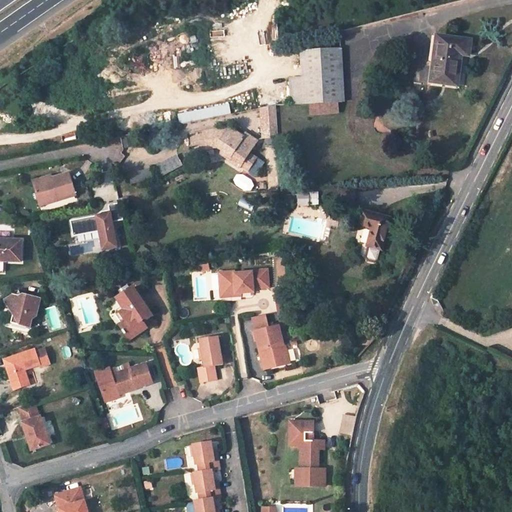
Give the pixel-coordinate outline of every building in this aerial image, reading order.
[(472,41),(439,36),(432,82),(458,85),(461,61),(458,61),(459,53),(462,53),(469,54),(472,41)] [(341,50),(303,52),(304,77),(293,78),(293,103),(343,101),(341,50)] [(229,106),(178,112),(179,121),(230,115),(229,106)] [(279,127),(277,106),(263,108),(264,128),(279,127)] [(264,128),(265,139),(279,138),(279,127),(264,128)] [(222,154),(230,159),(229,162),(240,169),(241,166),(249,171),(257,159),(249,154),(257,142),(245,135),(243,138),(229,129),(228,131),(224,129),(200,134),(202,146),(203,150),(217,148),(224,152),(222,154)] [(191,135),(194,152),(203,150),(202,146),(200,134),(191,135)] [(162,176),(182,165),(177,155),(156,165),(162,176)] [(52,174),(32,179),(34,185),(54,180),(53,177),(52,174)] [(76,195),(70,174),(53,177),(54,180),(34,185),(39,205),(76,195)] [(320,194),(301,194),(301,205),(320,205),(320,194)] [(118,246),(113,220),(124,218),(121,203),(110,205),(111,213),(72,220),(74,235),(100,230),(103,248),(118,246)] [(237,209),(228,205),(225,211),(233,215),(237,209)] [(382,250),(391,218),(364,210),(360,225),(373,229),(368,246),(369,246),(366,257),(368,260),(375,262),(379,260),(381,249),(382,250)] [(4,240),(0,239),(0,269),(1,269),(1,261),(22,261),(23,241),(12,240),(4,240)] [(221,271),(222,291),(237,290),(238,293),(243,292),(256,292),(256,288),(271,287),(270,269),(254,270),(254,272),(237,273),(237,271),(221,271)] [(135,287),(120,298),(125,306),(128,310),(125,311),(124,315),(128,320),(124,323),(122,324),(126,330),(125,330),(128,334),(129,334),(133,339),(149,327),(145,321),(148,318),(151,319),(155,316),(135,287)] [(329,308),(333,296),(327,294),(322,306),(329,308)] [(9,300),(16,316),(14,324),(33,329),(36,317),(39,318),(44,301),(27,296),(27,298),(16,295),(9,300)] [(291,299),(279,300),(280,313),(292,311),(291,299)] [(128,310),(125,306),(119,310),(118,314),(124,323),(128,320),(124,315),(125,311),(128,310)] [(268,315),(255,317),(258,331),(271,328),(268,315)] [(258,331),(257,331),(261,351),(266,349),(271,368),(293,363),(289,344),(287,344),(282,326),(281,326),(281,323),(275,325),(275,327),(271,328),(258,331)] [(220,336),(202,340),(207,367),(200,368),(203,383),(220,380),(217,366),(225,364),(220,336)] [(271,368),(266,349),(261,351),(265,369),(271,368)] [(37,350),(13,358),(14,364),(9,366),(10,369),(40,358),(38,353),(37,350)] [(48,350),(38,353),(40,358),(44,357),(49,355),(48,350)] [(44,368),(53,365),(49,355),(44,357),(40,358),(42,365),(44,368)] [(10,369),(17,390),(32,384),(27,370),(42,365),(40,358),(10,369)] [(123,396),(122,394),(156,382),(149,363),(133,368),(131,363),(114,369),(113,367),(98,372),(109,401),(123,396)] [(33,450),(52,444),(43,417),(42,417),(36,402),(21,406),(26,422),(25,423),(33,450)] [(109,418),(105,419),(108,429),(113,427),(109,418)] [(298,443),(305,443),(305,471),(300,471),(296,471),(296,487),(325,488),(326,471),(318,471),(319,443),(319,435),(313,435),(314,424),(290,423),(290,435),(298,435),(298,443)] [(298,435),(290,435),(290,443),(290,447),(301,447),(300,471),(305,471),(305,443),(298,443),(298,435)] [(214,455),(212,444),(194,447),(197,467),(200,466),(202,474),(213,472),(221,470),(220,462),(216,463),(214,455)] [(215,483),(213,472),(202,474),(195,475),(198,495),(201,495),(203,502),(214,500),(222,499),(221,491),(217,492),(215,483)] [(89,511),(81,489),(57,497),(61,511),(63,510),(63,511),(89,511)] [(197,503),(197,504),(198,511),(216,511),(214,500),(203,502),(197,503)]
